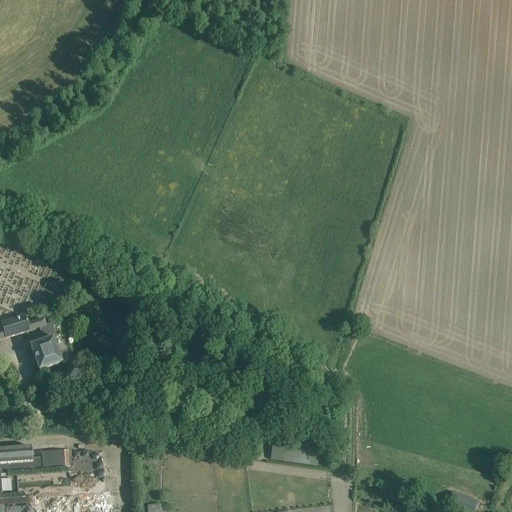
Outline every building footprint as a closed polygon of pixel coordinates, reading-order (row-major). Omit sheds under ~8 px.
[(0,340),(23,334),(39,329),(44,342),(30,347),(39,372),(41,372),(54,367),(69,363),(65,351),(64,351),(62,346),(56,347),(54,340),(56,339),(52,324),(46,326),(45,322),(44,320),(28,325),(26,318),(1,325),(3,331),(0,332),(0,340)] [(294,346),(290,351),(301,360),(304,356),(299,352),(300,351),(294,346)] [(323,412),(318,415),(322,423),(327,420),(323,412)] [(235,427),(230,437),(236,440),(234,443),(238,444),(247,422),(243,420),(239,429),(235,427)] [(273,446),(271,460),(283,462),(317,467),(320,446),(312,445),(312,442),(297,440),(295,449),(295,451),(285,450),(286,447),(273,446)] [(0,511),(109,511),(109,494),(97,495),(1,501),(0,487),(0,471),(43,469),(65,468),(64,452),(42,454),(42,458),(32,459),(32,448),(26,448),(20,449),(0,450),(0,511)] [(454,493),(447,510),(452,511),(474,511),(478,503),(454,493)]
